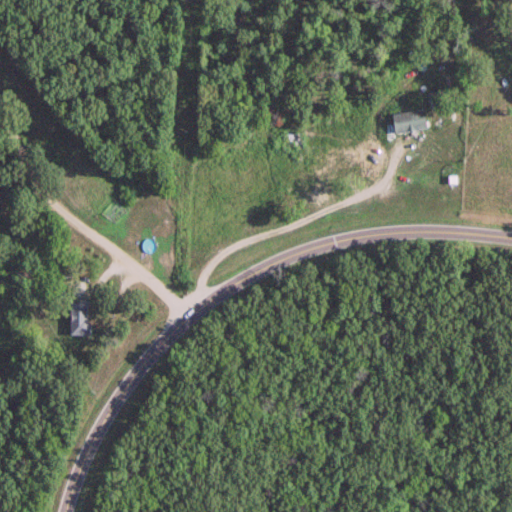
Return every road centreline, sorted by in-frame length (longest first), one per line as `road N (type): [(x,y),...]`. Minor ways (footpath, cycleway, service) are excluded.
road 1 (secondary): [(61,511),(82,455),(138,362),(227,284),(274,259),(375,233),(511,239)]
road 2 (residential): [(185,314),(23,171),(0,110)]
